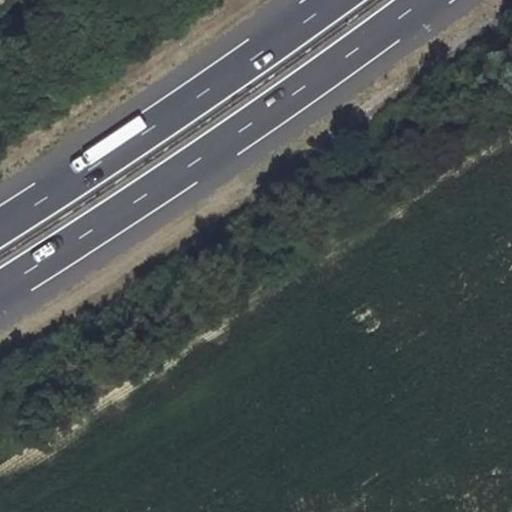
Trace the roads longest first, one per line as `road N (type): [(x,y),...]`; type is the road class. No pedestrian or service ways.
road 1 (motorway): [(0,288),(422,0)]
road 2 (motorway): [(335,0),(0,226)]
